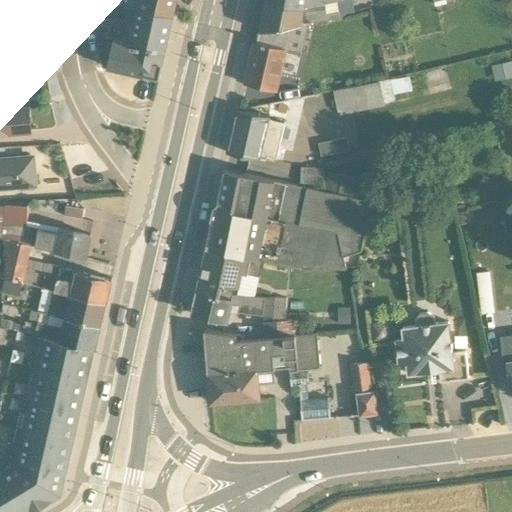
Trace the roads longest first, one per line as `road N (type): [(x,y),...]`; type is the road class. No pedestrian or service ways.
road 1 (primary): [(206,0),(91,511)]
road 2 (primary): [(141,404),(232,0)]
road 3 (residential): [(291,476),(511,443)]
road 4 (residential): [(291,476),(201,466),(179,453),(141,404)]
